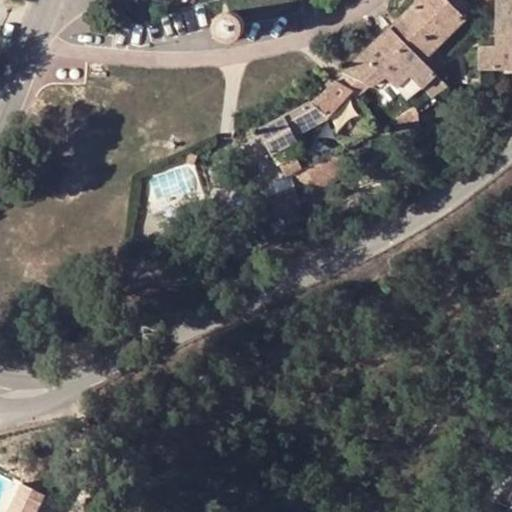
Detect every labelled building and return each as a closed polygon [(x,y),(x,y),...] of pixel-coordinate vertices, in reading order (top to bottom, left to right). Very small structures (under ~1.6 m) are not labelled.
[(420,0),(392,28),(424,60),(425,58),(467,16),(450,0),(420,0)] [(511,67),(511,0),(497,0),(497,44),(486,44),(481,44),(480,67),(482,67),(511,67)] [(235,12),(231,11),(227,12),(223,13),(219,16),(217,20),(216,24),(216,28),(217,32),(219,36),(222,39),(226,41),(231,41),(235,41),(239,39),(242,36),(244,33),(246,28),(246,24),(245,20),(242,16),(239,14),(235,12)] [(372,85),(386,75),(392,80),(398,85),(410,73),(424,60),(392,28),(381,39),(350,69),(346,73),(372,85)] [(418,82),(434,66),(425,58),(424,60),(410,73),(418,82)] [(452,84),(443,76),(434,66),(418,82),(419,82),(434,96),(452,84)] [(354,91),(353,92),(357,97),(372,85),(346,73),(344,75),(337,81),(354,91)] [(410,73),(398,85),(406,95),(419,82),(418,82),(410,73)] [(381,89),(392,80),(386,75),(372,85),(381,89)] [(353,92),(354,91),(337,81),(333,85),(322,93),(312,102),(330,117),(353,92)] [(299,134),(330,117),(312,102),(262,128),(282,164),(284,163),(299,155),(302,152),(296,140),(301,138),(299,134)] [(408,112),(390,123),(397,138),(416,130),(416,107),(408,112)] [(304,165),(299,155),(284,163),(289,173),(304,165)] [(267,184),(271,195),(295,183),(290,173),(267,184)] [(271,195),(269,196),(278,218),(302,205),(295,183),(271,195)] [(36,511),(47,492),(24,481),(8,511),(36,511)]
